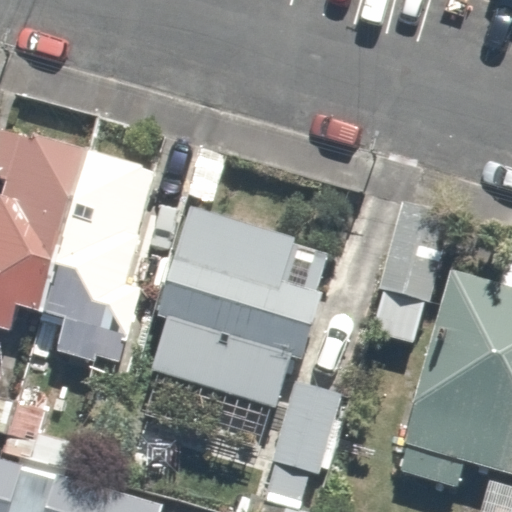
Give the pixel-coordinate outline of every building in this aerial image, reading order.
[(0,334),(21,339),(29,308),(70,151),(0,132),(0,334)] [(70,151),(29,308),(54,315),(45,346),(101,361),(150,172),(70,151)] [(277,277),(290,231),(177,201),(133,369),(276,407),(283,379),(308,286),(277,277)] [(511,290),(428,270),(412,338),(380,465),(455,483),(460,460),(511,472),(511,290)] [(78,418),(0,392),(0,425),(6,428),(1,445),(63,465),(78,418)] [(53,511),(66,468),(0,449),(0,511),(53,511)]
